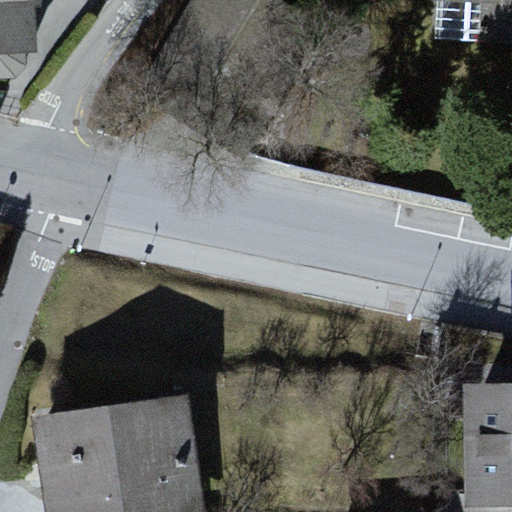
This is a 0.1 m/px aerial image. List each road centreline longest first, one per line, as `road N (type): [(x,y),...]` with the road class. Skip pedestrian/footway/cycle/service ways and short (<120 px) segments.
road 1 (residential): [(511,285),(50,190)]
road 2 (residential): [(144,0),(49,115),(50,190)]
road 3 (residential): [(50,190),(0,373)]
